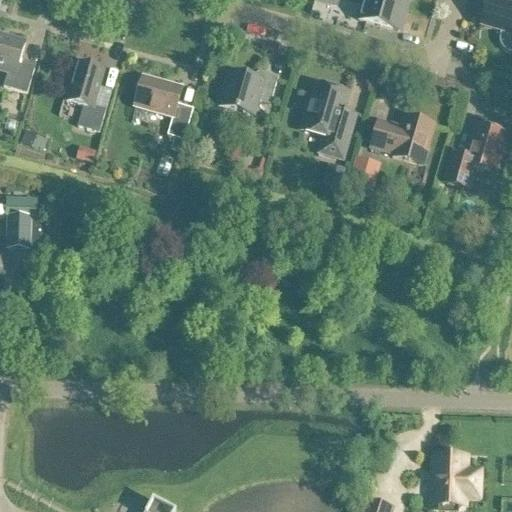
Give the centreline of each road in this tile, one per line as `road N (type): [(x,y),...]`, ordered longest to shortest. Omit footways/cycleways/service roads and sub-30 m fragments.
road 1 (unclassified): [(511,405),(0,391)]
road 2 (residential): [(149,0),(228,21),(260,19),(434,66),(454,0)]
